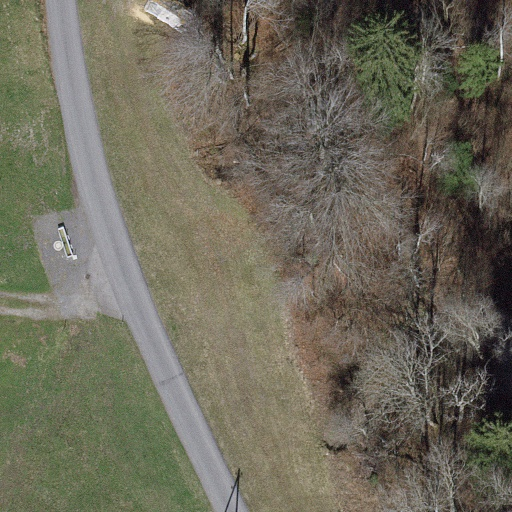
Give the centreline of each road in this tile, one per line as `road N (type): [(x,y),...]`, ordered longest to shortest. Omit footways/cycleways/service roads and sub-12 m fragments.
road 1 (residential): [(68,0),(105,212),(229,511)]
road 2 (track): [(138,298),(79,311),(0,302)]
